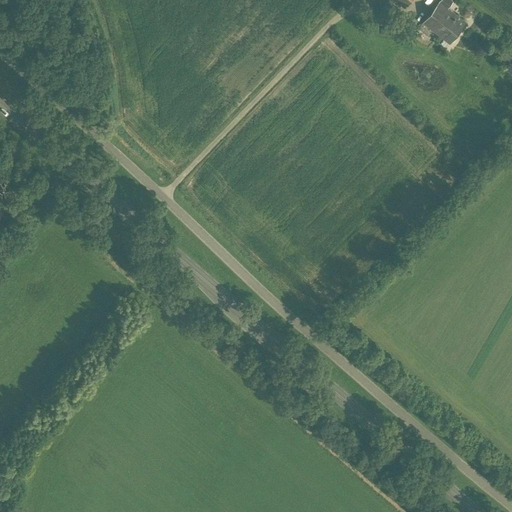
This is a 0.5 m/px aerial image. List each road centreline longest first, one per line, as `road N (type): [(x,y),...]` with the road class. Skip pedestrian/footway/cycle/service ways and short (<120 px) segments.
road 1 (unclassified): [(511,507),(356,376),(0,50)]
road 2 (primary): [(472,511),(0,108)]
